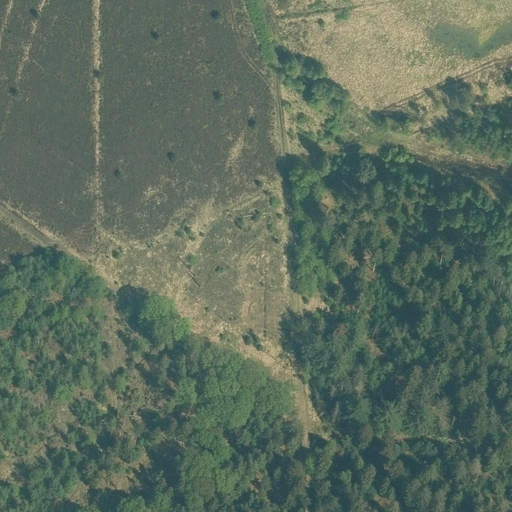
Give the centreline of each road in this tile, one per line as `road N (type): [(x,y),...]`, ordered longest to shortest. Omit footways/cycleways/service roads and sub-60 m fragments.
road 1 (track): [(283,161),(308,511)]
road 2 (track): [(248,385),(317,431),(511,448)]
road 3 (track): [(54,246),(248,385)]
